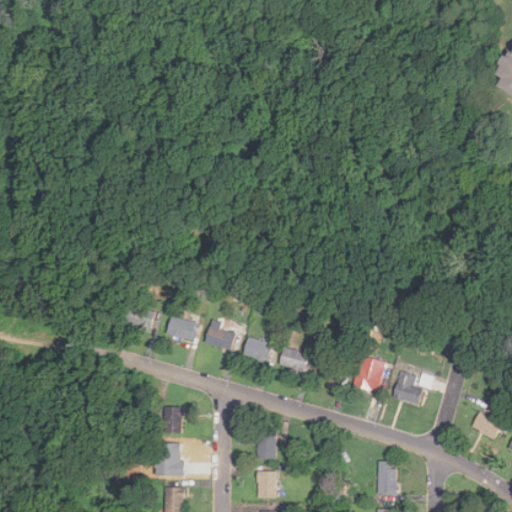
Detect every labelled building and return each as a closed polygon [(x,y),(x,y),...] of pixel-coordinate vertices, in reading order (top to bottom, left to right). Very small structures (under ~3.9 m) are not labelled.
[(511,49),(511,51),(504,47),(492,68),(498,71),(492,80),(511,91),(511,49)] [(125,322),(150,330),(156,311),(130,304),(125,322)] [(168,334),(193,339),(197,321),(172,316),(168,334)] [(237,333),(222,328),(224,323),(213,319),(205,342),(231,350),(237,333)] [(273,343),(249,337),(244,355),(268,361),(273,343)] [(280,365),(305,371),(310,353),(285,347),(280,365)] [(378,391),(386,362),(363,355),(355,385),(378,391)] [(314,377),(340,384),(345,365),(320,358),(314,377)] [(418,376),(403,370),(394,396),(419,405),(425,388),(415,384),(418,376)] [(183,433),(183,407),(166,407),(166,433),(183,433)] [(503,422),(480,411),(472,428),(495,439),(503,422)] [(259,459),(276,459),(276,433),(259,433),(259,459)] [(379,494),(398,494),(398,461),(379,461),(379,494)] [(277,470),(259,470),(259,497),(277,497),(277,470)] [(184,511),(184,487),(166,487),(166,511),(184,511)]
